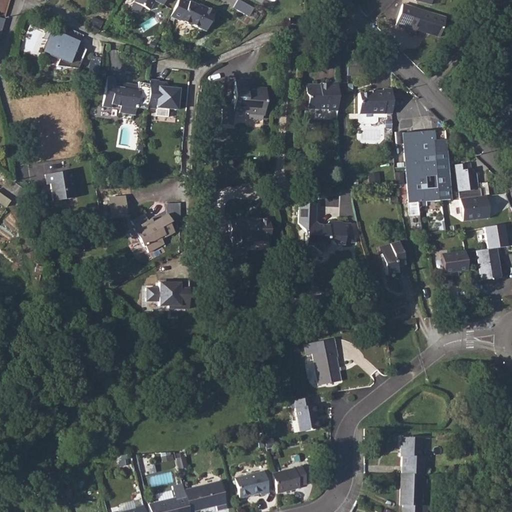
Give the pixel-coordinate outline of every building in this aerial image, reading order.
[(137,0),(135,5),(149,12),(154,1),(163,6),(166,0),(137,0)] [(185,0),(178,0),(170,18),(179,22),(180,21),(192,27),(193,25),(206,32),(217,13),(205,7),(204,9),(185,0)] [(405,7),(402,6),(396,27),(399,28),(405,7)] [(417,31),(423,33),(428,13),(405,7),(399,28),(416,33),(417,31)] [(428,13),(423,33),(440,38),(445,19),(428,13)] [(66,38),(51,31),(44,49),(52,53),(51,56),(60,60),(57,67),(78,70),(87,50),(65,41),(66,38)] [(91,56),(89,77),(98,78),(100,57),(91,56)] [(116,78),(107,77),(102,107),(111,108),(112,105),(120,106),(119,112),(134,115),(139,91),(137,91),(138,85),(129,84),(128,89),(114,87),(116,78)] [(177,111),(179,89),(166,88),(166,83),(159,82),(159,80),(150,80),(147,109),(155,109),(155,117),(167,118),(168,110),(177,111)] [(314,83),(312,107),(323,107),(324,82),(320,83),(314,83)] [(324,82),(323,107),(327,107),(327,109),(336,109),(337,82),(327,82),(324,82)] [(307,107),(312,107),(314,83),(305,83),(305,91),(307,95),(307,107)] [(227,128),(227,125),(234,125),(235,114),(239,114),(241,84),(235,84),(234,106),(224,106),(222,127),(227,128)] [(241,84),(239,114),(247,115),(247,117),(265,117),(265,90),(255,89),(255,87),(247,87),(247,84),(241,84)] [(391,88),(383,88),(383,90),(375,90),(375,112),(392,112),(391,88)] [(369,92),(358,92),(359,113),(375,112),(375,90),(374,90),(374,92),(369,92)] [(510,105),(503,129),(511,132),(511,95),(508,105),(510,105)] [(443,130),(401,132),(408,203),(423,202),(449,200),(443,130)] [(208,147),(207,159),(218,160),(219,148),(208,147)] [(459,198),(481,195),(479,187),(477,187),(475,172),(470,168),(467,168),(466,163),(453,165),(459,198)] [(74,173),(55,178),(61,205),(78,202),(74,184),(76,183),(74,173)] [(61,205),(55,178),(47,179),(49,190),(53,189),(57,206),(61,205)] [(0,194),(0,201),(6,206),(9,200),(0,194)] [(481,195),(459,198),(463,220),(489,216),(485,194),(481,195)] [(301,202),(300,221),(308,230),(308,247),(313,248),(319,254),(327,249),(327,247),(344,247),(344,245),(351,245),(354,243),(349,224),(341,224),(341,222),(332,222),(327,225),(322,225),(317,219),(317,202),(301,202)] [(125,206),(109,208),(110,216),(126,214),(125,206)] [(152,222),(150,219),(147,221),(143,214),(131,222),(134,228),(132,229),(143,248),(144,247),(148,253),(164,245),(159,238),(164,235),(166,239),(174,235),(168,225),(171,223),(166,215),(152,222)] [(264,221),(258,221),(249,220),(249,219),(241,219),(239,218),(236,217),(234,217),(233,219),(232,222),(226,222),(224,222),(224,249),(226,249),(241,249),(241,243),(260,243),(264,243),(264,221)] [(505,224),(483,227),(485,250),(495,248),(508,247),(505,224)] [(398,238),(391,240),(399,269),(406,267),(398,238)] [(399,269),(391,240),(378,243),(385,272),(399,269)] [(485,250),(475,251),(479,281),(499,278),(495,248),(485,250)] [(467,268),(464,249),(441,253),(443,271),(467,268)] [(145,286),(144,309),(188,310),(188,288),(180,287),(180,281),(158,281),(158,287),(145,286)] [(332,351),(308,355),(314,387),(336,383),(332,359),(333,358),(332,351)] [(310,398),(292,401),(299,433),(318,429),(313,406),(312,406),(310,398)] [(401,456),(400,474),(421,474),(423,475),(423,457),(430,457),(430,439),(401,438),(400,456),(401,456)] [(302,468),(272,475),(277,495),(299,489),(299,486),(306,485),(302,468)] [(264,472),(235,479),(239,498),(260,494),(261,496),(269,494),(264,472)] [(400,474),(399,505),(402,505),(401,511),(425,511),(425,506),(420,506),(421,474),(400,474)] [(220,482),(183,491),(184,496),(188,511),(192,511),(216,506),(217,511),(227,509),(220,482)] [(175,498),(148,504),(149,511),(188,511),(184,496),(183,491),(181,484),(171,487),(175,498)]
